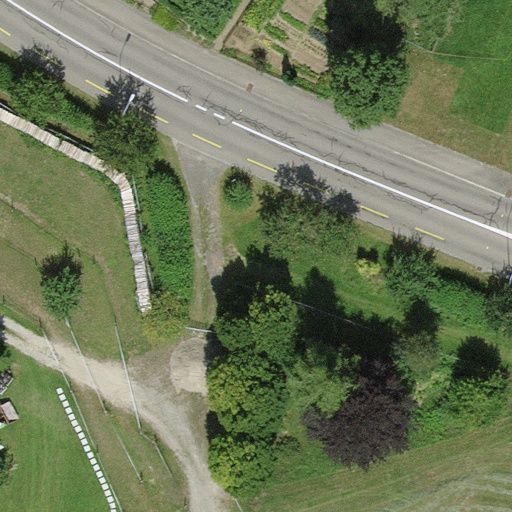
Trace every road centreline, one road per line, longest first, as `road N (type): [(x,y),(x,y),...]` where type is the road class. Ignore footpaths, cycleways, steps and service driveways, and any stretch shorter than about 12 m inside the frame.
road 1 (tertiary): [(511,236),(181,100),(5,0)]
road 2 (track): [(181,100),(214,282),(199,511)]
road 3 (unclassified): [(210,427),(0,316)]
